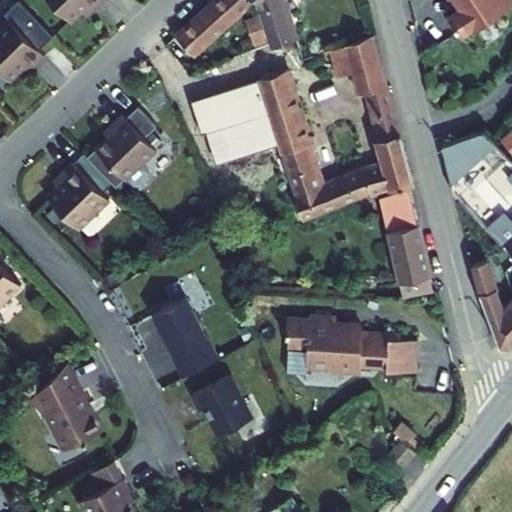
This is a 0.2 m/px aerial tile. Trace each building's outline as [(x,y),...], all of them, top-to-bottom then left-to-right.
[(88,6),(93,0),(46,0),(64,18),(82,0),(88,6)] [(202,0),(174,27),(189,44),(238,0),(202,0)] [(255,0),(266,35),(266,37),(293,32),(286,0),(255,0)] [(455,0),(441,9),(455,30),(467,22),(467,23),(504,0),(455,0)] [(26,64),(38,53),(2,15),(0,16),(0,74),(2,77),(21,59),(26,64)] [(255,69),(301,206),(366,180),(368,184),(411,173),(371,23),(326,40),(333,63),(348,58),(355,81),(361,80),(373,121),(370,122),(379,150),(359,152),(360,156),(320,172),(283,59),(255,69)] [(313,36),(316,43),(326,40),(322,33),(313,36)] [(92,140),(121,170),(153,140),(119,105),(108,115),(113,120),(92,140)] [(452,182),(462,195),(509,155),(481,124),(441,136),(452,182)] [(105,171),(80,144),(71,153),(96,180),(105,171)] [(75,220),(106,190),(96,180),(71,153),(70,152),(57,164),(62,169),(44,187),(75,220)] [(433,279),(407,177),(378,184),(395,274),(394,274),(396,284),(433,279)] [(511,221),(494,237),(511,260),(511,221)] [(0,291),(18,275),(0,256),(0,291)] [(488,256),(471,260),(491,344),(503,344),(511,334),(511,286),(501,298),(488,256)] [(177,374),(221,354),(189,288),(146,308),(177,374)] [(288,327),(288,338),(307,339),(307,355),(332,355),(332,360),(360,360),(360,354),(387,354),(386,357),(416,358),(417,325),(400,325),(400,319),(361,318),(362,313),(345,313),(344,316),(335,316),(335,305),(308,305),(308,308),(286,308),(285,327),(288,327)] [(97,422),(64,352),(26,387),(40,402),(60,441),(97,422)] [(248,407),(227,364),(189,383),(196,398),(199,396),(213,424),(248,407)] [(391,422),(407,435),(414,426),(399,413),(391,422)] [(387,448),(403,460),(414,446),(399,434),(387,448)] [(87,511),(130,511),(133,510),(121,485),(127,482),(120,469),(119,469),(110,451),(86,463),(95,481),(76,490),(87,511)] [(216,500),(225,511),(246,511),(230,477),(211,487),(216,500)] [(306,511),(297,494),(270,508),(271,511),(306,511)] [(225,511),(216,500),(200,511),(225,511)]
